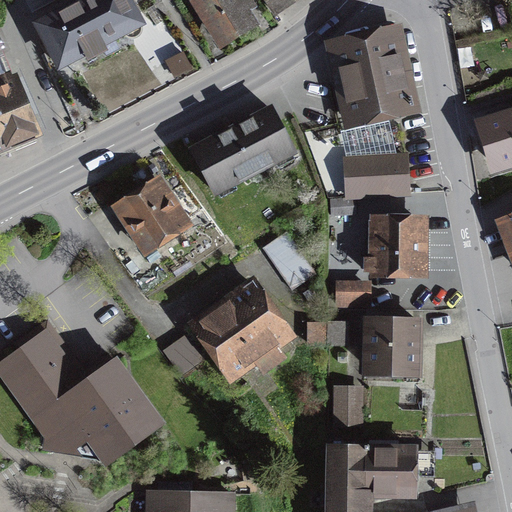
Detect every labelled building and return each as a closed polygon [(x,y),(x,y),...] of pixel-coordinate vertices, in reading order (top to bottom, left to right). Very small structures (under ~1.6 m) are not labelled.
[(127,0),(86,0),(38,25),(60,65),(68,61),(122,32),(123,34),(124,35),(125,36),(127,37),(128,37),(130,38),(131,38),(133,38),(135,37),(136,36),(137,35),(139,34),(139,33),(140,31),(141,30),(141,28),(141,26),(140,25),(139,23),(127,0)] [(166,0),(144,0),(141,2),(148,16),(169,5),(166,0)] [(196,0),(222,41),(250,24),(242,10),(253,2),(251,0),(196,0)] [(329,49),(344,137),(417,125),(402,37),(329,49)] [(0,149),(34,136),(13,85),(11,86),(0,60),(0,149)] [(293,152),(271,110),(194,151),(215,192),(293,152)] [(511,116),(483,126),(495,166),(511,160),(511,116)] [(348,197),(407,193),(405,156),(346,160),(348,197)] [(157,185),(121,208),(147,248),(183,225),(157,185)] [(355,199),(331,200),(332,215),(356,214),(355,199)] [(511,246),(511,220),(503,224),(511,246)] [(365,271),(420,272),(420,222),(378,222),(377,259),(365,259),(365,271)] [(287,231),(263,248),(292,290),(316,274),(287,231)] [(137,277),(143,290),(171,277),(166,265),(137,277)] [(198,325),(232,373),(253,358),(263,372),(283,357),(274,344),(286,335),(248,281),(243,284),(247,290),(198,325)] [(339,306),(367,306),(367,285),(339,285),(339,306)] [(106,462),(160,423),(111,355),(85,374),(47,321),(16,344),(21,351),(0,366),(0,369),(42,428),(87,435),(106,462)] [(348,322),(328,323),(328,324),(328,345),(348,345),(348,322)] [(373,323),(372,371),(412,372),(413,324),(373,323)] [(328,324),(311,324),(311,345),(328,345),(328,324)] [(164,351),(181,375),(206,358),(188,333),(164,351)] [(359,389),(338,389),(338,423),(359,423),(359,389)] [(363,511),(364,492),(365,446),(365,443),(341,442),(341,449),(331,449),(329,511),(363,511)] [(369,449),(369,446),(365,446),(364,492),(412,493),(413,450),(369,449)] [(230,511),(231,493),(151,492),(150,511),(230,511)]
